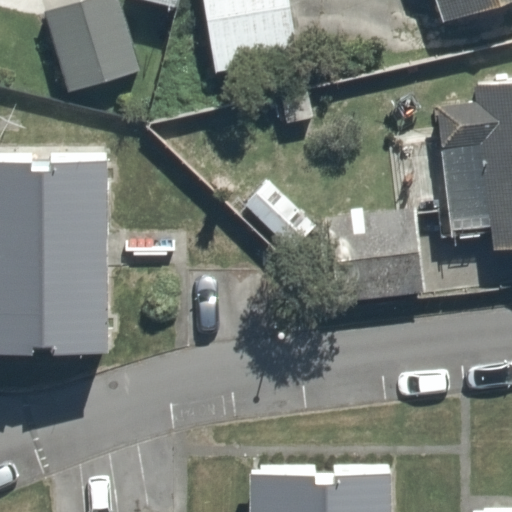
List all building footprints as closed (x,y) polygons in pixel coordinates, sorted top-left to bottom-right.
[(156,55),(131,0),(60,0),(43,8),(79,90),(156,55)] [(310,49),(300,0),(209,0),(221,65),(310,49)] [(440,0),(446,18),(502,0),(440,0)] [(511,268),(511,62),(480,67),(484,96),(425,104),(449,277),(511,268)] [(119,338),(118,146),(61,146),(61,151),(42,151),(42,145),(0,145),(0,338),(44,338),(44,329),(61,329),(61,338),(119,338)] [(433,281),(419,192),(325,206),(339,295),(433,281)] [(259,501),(269,501),(268,511),(400,511),(401,458),(345,457),(345,465),(325,465),(325,458),(259,458),(259,501)]
